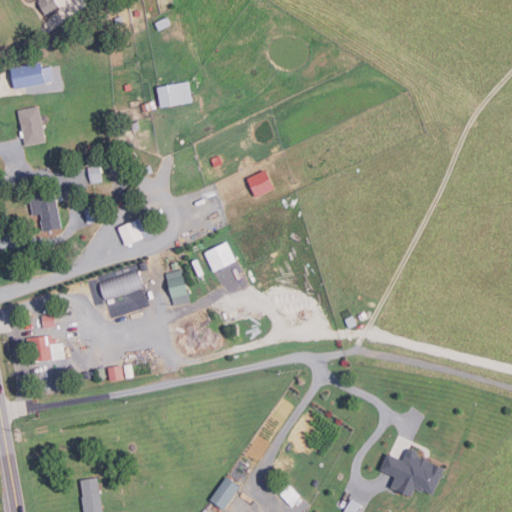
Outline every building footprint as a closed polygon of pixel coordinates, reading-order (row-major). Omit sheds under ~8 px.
[(47,14),(40,2),(42,1),(41,0),(58,0),(62,6),(47,14)] [(125,16),(126,23),(119,24),(117,17),(125,16)] [(152,22),(156,29),(168,23),(164,16),(152,22)] [(161,30),(157,22),(170,16),(174,24),(161,30)] [(17,88),(13,67),(44,62),(45,67),(54,66),(57,81),(17,88)] [(164,106),(160,87),(192,81),(196,100),(164,106)] [(145,112),(143,104),(156,100),(159,108),(145,112)] [(28,145),(26,137),(23,137),(22,131),(24,130),(20,110),(42,105),(48,142),(28,145)] [(140,121),(142,129),(135,131),(132,124),(140,121)] [(114,174),(109,157),(135,150),(140,166),(114,174)] [(103,163),(89,166),(87,154),(101,152),(103,163)] [(222,163),(214,166),(211,158),(219,155),(222,163)] [(93,183),(90,166),(101,164),(105,181),(93,183)] [(273,188),(255,197),(246,178),(264,169),(273,188)] [(46,231),(43,214),(35,215),(32,196),(57,191),(64,228),(46,231)] [(90,223),(85,205),(97,202),(102,219),(90,223)] [(129,246),(121,228),(152,214),(160,232),(129,246)] [(0,238),(0,245),(14,246),(15,231),(0,231),(0,238)] [(208,252),(230,241),(240,260),(217,271),(208,252)] [(142,263),(149,261),(151,269),(145,271),(142,263)] [(193,301),(177,305),(168,272),(175,270),(173,263),(180,261),(182,269),(185,268),(193,301)] [(96,283),(100,299),(140,288),(135,272),(96,283)] [(147,306),(144,289),(103,299),(107,315),(147,306)] [(58,326),(46,328),(44,316),(56,313),(58,326)] [(33,363),(29,338),(54,335),(55,339),(59,338),(59,342),(52,343),(54,360),(33,363)] [(65,342),(68,358),(55,360),(53,344),(65,342)] [(126,365),(133,363),(136,376),(128,377),(126,365)] [(124,365),(126,378),(112,380),(110,367),(124,365)] [(107,367),(108,377),(102,378),(100,368),(107,367)] [(86,379),(85,372),(92,370),(94,377),(86,379)] [(379,468),(386,451),(402,458),(406,448),(411,447),(416,449),(417,453),(417,455),(443,466),(432,492),(422,488),(421,490),(413,486),(409,495),(390,486),(394,475),(379,468)] [(239,485),(222,508),(208,498),(225,475),(239,485)] [(95,511),(82,511),(80,495),(82,495),(79,478),(97,476),(102,511),(95,511)] [(291,504),(278,491),(287,482),(300,495),(291,504)] [(360,504),(355,511),(343,511),(342,511),(351,497),(360,504)]
